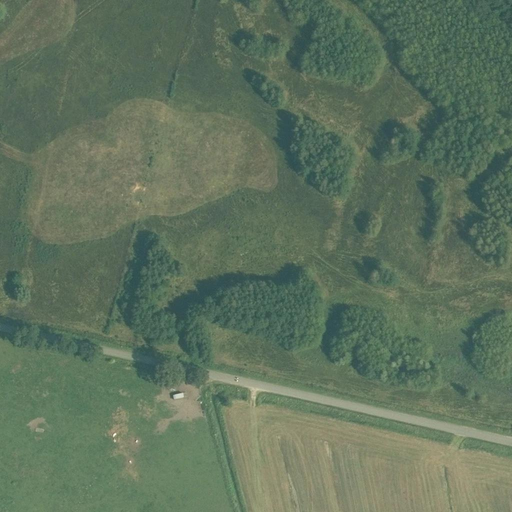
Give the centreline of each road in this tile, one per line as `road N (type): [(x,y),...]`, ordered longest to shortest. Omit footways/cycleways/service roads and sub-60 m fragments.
road 1 (unclassified): [(511,443),(0,329)]
road 2 (track): [(261,511),(261,387)]
